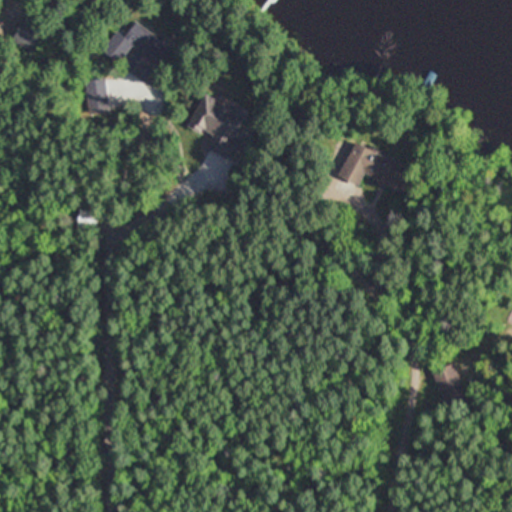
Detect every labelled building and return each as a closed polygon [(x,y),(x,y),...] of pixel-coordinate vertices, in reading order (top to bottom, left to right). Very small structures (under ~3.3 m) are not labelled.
[(12,39),(33,53),(47,31),(26,18),(12,39)] [(104,46),(121,60),(132,47),(149,61),(144,67),(132,57),(126,65),(150,84),(175,52),(137,22),(125,36),(117,30),(104,46)] [(206,93),(188,126),(212,138),(207,147),(231,160),(240,143),(233,139),(247,115),(206,93)] [(400,193),(411,170),(354,144),(339,177),(359,186),(363,176),(400,193)] [(432,371),(444,410),(466,403),(454,364),(432,371)]
